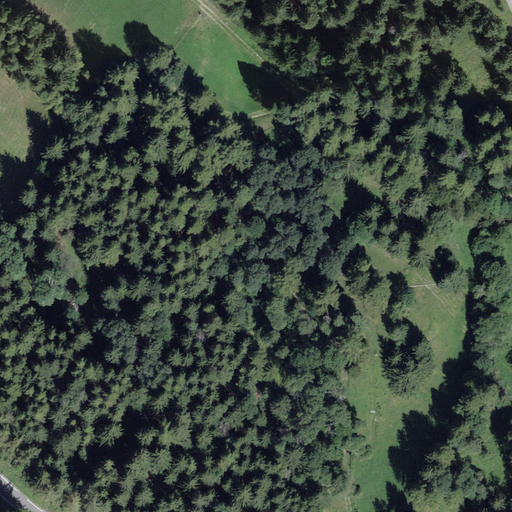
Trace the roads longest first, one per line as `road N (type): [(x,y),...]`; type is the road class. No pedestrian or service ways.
road 1 (track): [(511,198),(400,168),(310,112),(291,106),(236,117),(149,81),(147,93),(166,124),(338,343),(354,511)]
road 2 (track): [(310,112),(195,0)]
